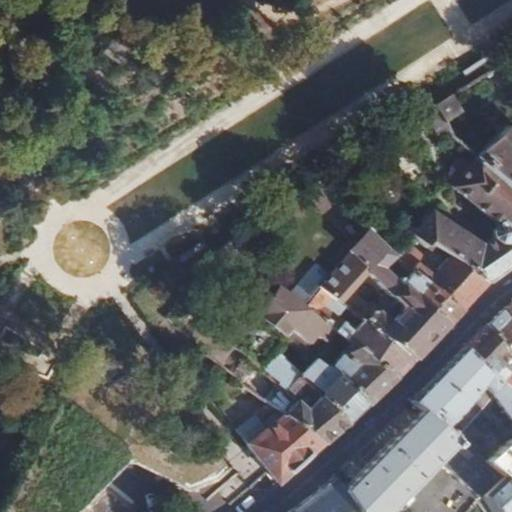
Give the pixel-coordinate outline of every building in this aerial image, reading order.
[(511,120),(510,118),(477,157),(511,188),(511,120)] [(434,238),(451,253),(486,284),(511,263),(511,188),(477,157),(469,166),(464,162),(459,163),(449,173),(450,178),(452,182),(455,184),(452,188),(496,228),(489,234),(490,243),(481,251),(438,213),(417,233),(428,244),(434,238)] [(312,180),(297,190),(320,211),(331,198),(312,180)] [(314,287),(318,290),(325,295),(343,309),(347,304),(338,296),(360,271),(396,304),(382,320),(369,308),(358,322),(409,361),(427,344),(445,326),(395,277),(383,266),(394,255),(364,228),(314,287)] [(486,284),(451,253),(435,270),(419,257),(408,267),(458,312),(472,298),(486,284)] [(408,267),(407,265),(395,277),(445,326),(451,319),(458,312),(408,267)] [(325,295),(318,290),(303,307),(392,378),(401,369),(409,361),(358,322),(351,331),(321,306),(320,300),(325,295)] [(511,302),(499,312),(511,322),(511,302)] [(392,378),(303,307),(277,336),(294,351),(312,333),(337,353),(321,369),(363,406),(378,392),(392,378)] [(511,322),(499,312),(492,319),(485,325),(511,352),(511,322)] [(511,352),(485,325),(481,329),(470,340),(462,348),(511,388),(511,374),(511,373),(511,352)] [(511,388),(462,348),(407,401),(419,411),(449,436),(486,398),(511,429),(511,451),(505,444),(479,462),(495,478),(476,498),(486,511),(503,511),(511,506),(511,388)] [(268,350),(254,369),(262,375),(274,356),(268,350)] [(83,358),(69,374),(80,384),(94,368),(83,358)] [(309,361),(293,377),(304,386),(321,369),(309,361)] [(269,382),(280,391),(293,377),(282,368),(269,382)] [(280,391),(291,403),(301,393),(311,402),(316,397),(345,420),(354,413),(363,406),(321,369),(304,386),(293,377),(280,391)] [(258,399),(278,414),(320,444),(331,433),(345,420),(316,397),(311,402),(300,412),(291,403),(283,409),(263,394),(258,399)] [(449,436),(419,411),(340,489),(331,479),(286,511),(380,511),(433,461),(476,498),(495,478),(479,462),(449,436)] [(320,444),(278,414),(263,427),(250,412),(233,427),(275,482),(297,464),(320,444)]
